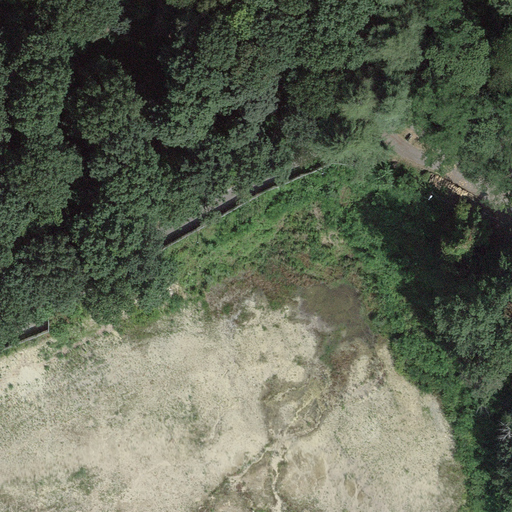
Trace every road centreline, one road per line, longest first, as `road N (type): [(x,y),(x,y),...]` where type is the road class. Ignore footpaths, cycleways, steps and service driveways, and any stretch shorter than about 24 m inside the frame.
road 1 (unclassified): [(0,329),(371,126)]
road 2 (unclassified): [(371,126),(511,181)]
road 3 (unclassified): [(371,126),(377,0)]
